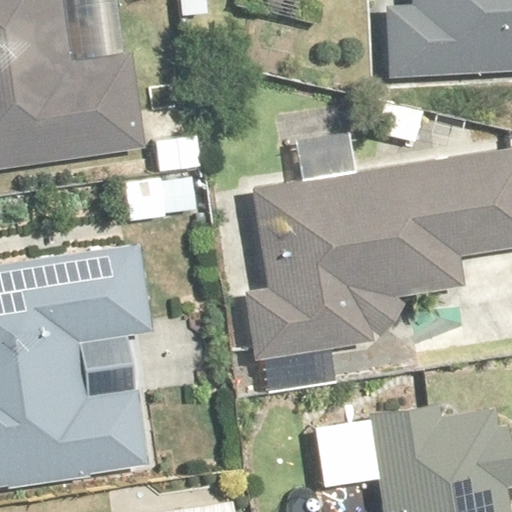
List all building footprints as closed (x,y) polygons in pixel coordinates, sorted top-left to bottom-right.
[(511,0),(339,0),(340,43),(323,43),(324,113),(511,112),(511,0)] [(69,99),(7,105),(0,39),(0,212),(80,204),(69,99)] [(189,176),(120,185),(125,224),(194,215),(189,176)] [(182,225),(193,311),(195,437),(290,383),(375,341),(383,327),(399,324),(397,302),(446,306),(453,284),(483,283),(471,188),(182,225)] [(77,293),(0,297),(0,511),(79,511),(70,415),(9,421),(6,379),(83,374),(77,293)] [(437,511),(425,435),(292,457),(300,511),(437,511)]
